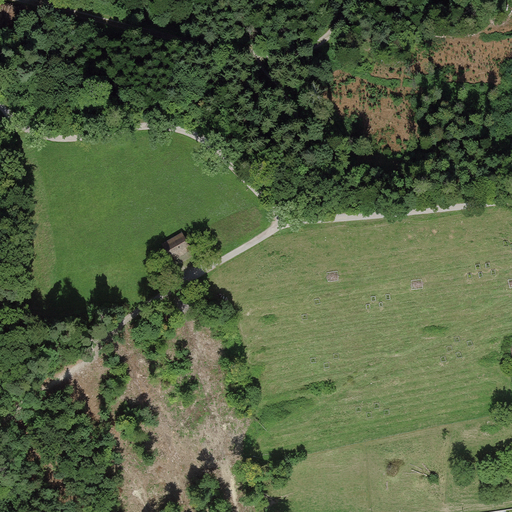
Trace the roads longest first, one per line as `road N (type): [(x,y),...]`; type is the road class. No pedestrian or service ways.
road 1 (track): [(282,220),(219,149),(190,130),(153,127),(72,140),(42,135),(0,105)]
road 2 (track): [(22,1),(255,55)]
road 3 (track): [(511,199),(282,220)]
road 4 (track): [(282,220),(100,345)]
